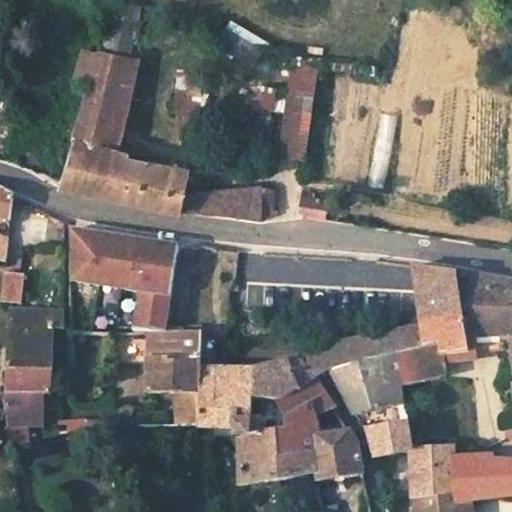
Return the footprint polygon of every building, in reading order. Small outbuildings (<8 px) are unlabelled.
[(132,29),(137,6),(111,1),(105,23),(132,29)] [(127,55),(132,29),(105,23),(98,49),(127,55)] [(251,59),(262,39),(231,23),(221,43),(251,59)] [(80,113),(114,119),(127,55),(98,49),(80,113)] [(316,90),(288,87),(278,156),(306,159),(316,90)] [(108,149),(114,119),(80,113),(72,141),(108,149)] [(187,187),(190,166),(145,159),(145,157),(121,153),(121,152),(108,149),(72,141),(61,177),(59,186),(134,205),(183,212),(187,187)] [(258,186),(187,187),(183,212),(211,217),(221,215),(236,217),(243,220),(261,223),(258,186)] [(273,213),(273,190),(269,187),(258,186),(261,223),(273,213)] [(0,233),(0,235),(0,217),(10,219),(12,199),(0,192),(0,261),(6,262),(9,234),(0,233)] [(301,197),(298,216),(324,221),(328,201),(301,197)] [(141,292),(134,332),(148,333),(165,333),(171,296),(179,249),(70,231),(69,280),(141,292)] [(457,272),(415,265),(422,321),(464,316),(457,272)] [(5,272),(2,272),(0,291),(11,292),(12,273),(5,272)] [(468,346),(474,345),(473,336),(511,333),(511,281),(457,272),(464,316),(468,346)] [(63,313),(9,310),(4,395),(42,397),(55,397),(56,374),(50,374),(53,331),(63,331),(63,313)] [(464,316),(422,321),(423,327),(426,347),(438,345),(440,354),(465,354),(470,354),(468,346),(464,316)] [(201,334),(201,326),(190,326),(190,334),(201,334)] [(423,327),(383,332),(330,346),(300,362),(312,381),(318,378),(331,371),(340,365),(398,353),(426,347),(423,327)] [(126,361),(148,363),(148,333),(134,332),(128,333),(126,361)] [(173,396),(197,398),(197,370),(200,370),(200,361),(200,338),(201,334),(190,334),(165,333),(148,333),(148,363),(147,395),(173,396)] [(200,361),(212,361),(213,338),(200,338),(200,361)] [(443,376),(441,362),(465,355),(465,354),(440,354),(438,345),(426,347),(398,353),(402,387),(443,376)] [(353,415),(404,406),(402,387),(398,353),(340,365),(331,371),(338,389),(346,402),(353,415)] [(232,430),(231,441),(240,442),(240,487),(316,477),(316,454),(278,459),(274,432),(266,432),(266,423),(251,421),(252,400),(277,401),(312,381),(300,362),(288,365),(287,363),(250,371),(249,399),(234,396),(232,430)] [(197,414),(197,429),(232,430),(234,396),(221,393),(222,370),(200,370),(197,370),(197,398),(197,414)] [(235,371),(222,370),(221,393),(234,396),(235,371)] [(250,371),(235,371),(234,396),(249,399),(250,371)] [(251,421),(266,423),(284,422),(285,431),(274,432),(278,459),(316,454),(316,438),(313,427),(339,419),(312,381),(277,401),(252,400),(251,421)] [(42,397),(4,395),(4,404),(3,413),(5,427),(8,443),(9,451),(29,447),(28,439),(25,428),(42,428),(41,418),(42,397)] [(173,396),(173,414),(197,414),(197,398),(173,396)] [(173,414),(173,429),(197,429),(197,414),(173,414)] [(316,438),(348,433),(339,419),(313,427),(316,438)] [(59,441),(87,436),(86,421),(59,424),(59,441)] [(411,454),(411,500),(455,496),(450,460),(452,460),(452,450),(452,447),(413,451),(408,423),(406,423),(366,430),(368,436),(376,457),(411,454)] [(316,480),(360,474),(355,450),(348,433),(316,438),(316,454),(316,477),(316,480)] [(457,511),(457,504),(471,503),(511,498),(511,464),(493,464),(493,457),(452,460),(450,460),(455,496),(411,500),(413,511),(457,511)] [(413,511),(411,500),(383,505),(384,511),(413,511)] [(471,511),(471,503),(457,504),(457,511),(471,511)]
